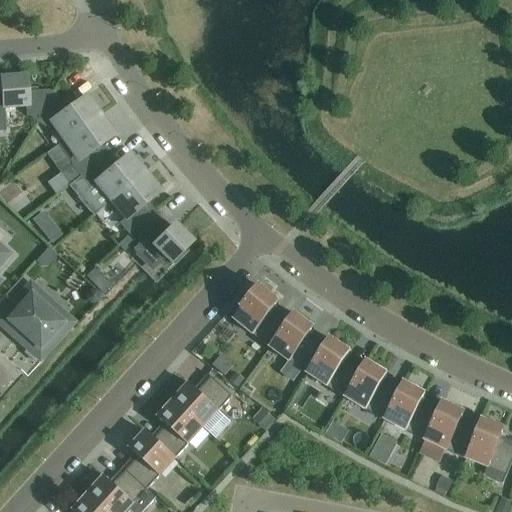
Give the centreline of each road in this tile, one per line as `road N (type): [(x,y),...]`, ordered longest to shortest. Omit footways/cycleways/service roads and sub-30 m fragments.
road 1 (residential): [(12,511),(265,236)]
road 2 (residential): [(265,236),(398,326),(511,383)]
road 3 (residential): [(103,32),(173,136),(265,236)]
